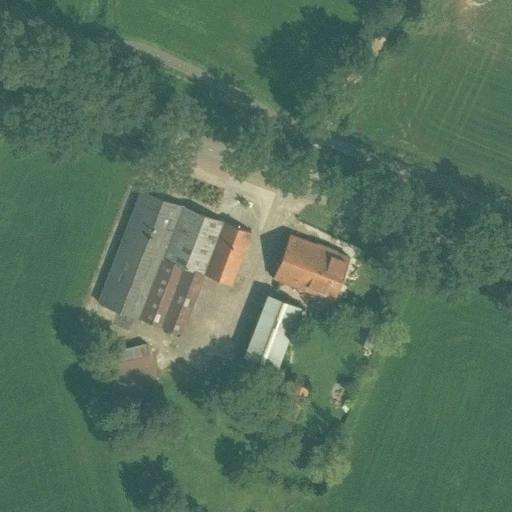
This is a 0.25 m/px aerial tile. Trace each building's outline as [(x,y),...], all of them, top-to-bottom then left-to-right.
[(229,209),(259,219),(268,192),(238,182),(229,209)] [(231,285),(251,232),(140,190),(97,302),(181,334),(204,274),(231,285)] [(333,300),(349,257),(289,234),(273,277),(333,300)] [(278,367),(301,306),(266,293),(243,354),(278,367)] [(362,315),(353,339),(373,347),(383,323),(362,315)] [(117,394),(157,384),(147,342),(106,352),(117,394)] [(284,441),(301,406),(309,390),(289,379),(279,399),(273,410),(263,430),(283,441),(284,441)]
